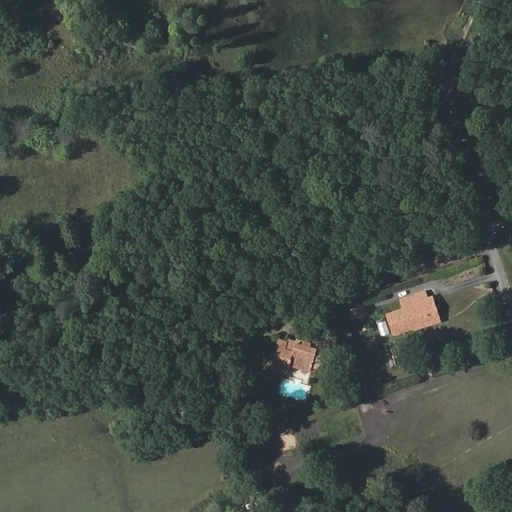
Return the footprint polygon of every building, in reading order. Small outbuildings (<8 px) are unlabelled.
[(430,322),(424,302),(429,300),(426,293),(402,301),(404,308),(388,313),(395,334),(430,322)] [(439,320),(433,299),(429,300),(424,302),(430,322),(439,320)] [(362,305),(348,309),(351,320),(365,316),(362,305)] [(330,369),(335,348),(301,340),(300,342),(287,339),(286,341),(278,339),(270,367),(289,372),(291,361),(321,369),(321,366),(330,369)] [(382,376),(371,379),(373,386),(384,384),(382,376)]
